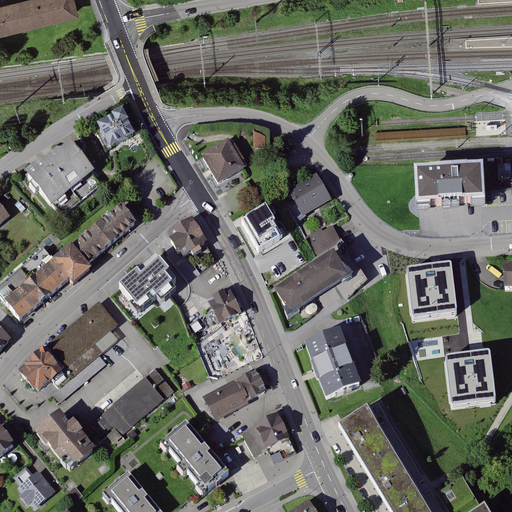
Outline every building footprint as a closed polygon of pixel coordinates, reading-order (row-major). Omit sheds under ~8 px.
[(0,33),(79,14),(75,0),(12,0),(0,3),(0,33)] [(120,112),(94,127),(107,151),(134,137),(120,112)] [(265,137),(253,133),(253,150),(265,150),(265,137)] [(244,171),(226,142),(199,159),(218,188),(244,171)] [(93,175),(68,146),(58,155),(54,153),(39,167),(36,165),(22,177),(51,211),(53,209),(63,221),(100,189),(91,177),(93,175)] [(415,172),(417,205),(484,202),(483,169),(415,172)] [(330,203),(316,179),(288,195),(302,219),(330,203)] [(136,224),(121,206),(73,247),(88,265),(136,224)] [(0,227),(9,221),(0,208),(0,227)] [(273,227),(262,209),(239,224),(257,254),(280,240),(272,227),(273,227)] [(192,220),(168,236),(170,239),(168,241),(177,254),(179,253),(184,259),(208,245),(192,220)] [(309,242),(320,261),(331,254),(346,280),(335,287),(343,301),(368,283),(336,234),(326,239),(323,233),(309,242)] [(88,265),(73,247),(72,246),(53,262),(44,251),(0,286),(0,298),(20,323),(69,282),(73,286),(92,271),(88,265)] [(320,261),(272,293),(287,319),(335,287),(346,280),(331,254),(320,261)] [(179,282),(157,256),(118,290),(130,304),(129,305),(139,317),(132,322),(155,349),(186,322),(181,309),(171,297),(177,292),(173,287),(179,282)] [(511,292),(511,266),(501,267),(503,293),(511,292)] [(452,269),(406,275),(413,324),(459,318),(452,269)] [(243,314),(232,289),(227,291),(226,290),(213,295),(214,298),(205,301),(215,326),(243,314)] [(118,328),(99,305),(43,351),(62,374),(69,382),(118,342),(111,334),(118,328)] [(340,329),(304,342),(326,400),(363,387),(340,329)] [(0,353),(10,342),(0,333),(0,353)] [(62,374),(43,351),(18,372),(37,395),(62,374)] [(490,355),(445,361),(451,411),(496,405),(490,355)] [(173,392),(154,371),(92,426),(103,439),(115,428),(124,438),(173,392)] [(254,371),(202,400),(215,425),(267,395),(254,371)] [(368,407),(339,426),(387,510),(387,511),(429,511),(417,493),(368,407)] [(67,426),(57,415),(31,438),(58,466),(59,464),(69,474),(94,451),(81,437),(82,435),(70,422),(67,426)] [(254,431),(242,437),(253,462),(268,455),(273,467),(297,457),(277,416),(252,427),(254,431)] [(228,476),(184,424),(157,446),(166,456),(169,454),(179,466),(177,468),(183,476),(186,473),(198,487),(194,490),(202,498),(228,476)] [(0,457),(12,448),(0,431),(0,457)] [(40,511),(58,498),(39,474),(33,479),(28,471),(16,481),(22,489),(17,493),(21,499),(18,501),(26,511),(27,511),(30,509),(32,511),(40,511)] [(155,511),(127,476),(100,498),(108,507),(111,504),(117,511),(155,511)] [(460,479),(438,494),(449,511),(484,511),(482,509),(481,509),(460,479)] [(312,511),(307,503),(294,511),(312,511)]
